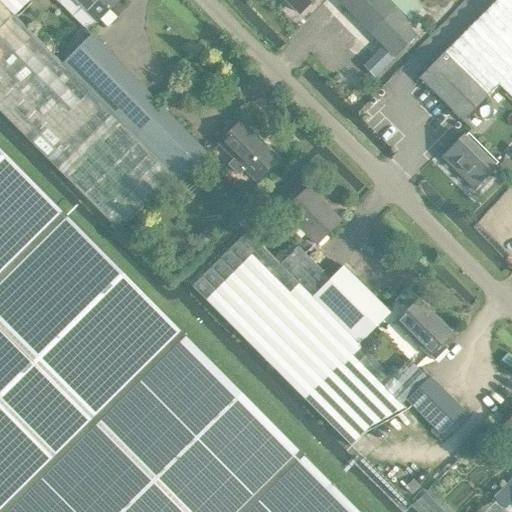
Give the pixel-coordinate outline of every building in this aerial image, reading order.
[(0,0),(0,1),(14,15),(29,0),(0,0)] [(75,0),(96,21),(117,0),(75,0)] [(285,0),(299,14),(312,0),(285,0)] [(336,0),(383,47),(363,67),(374,78),(394,58),(420,33),(387,0),(336,0)] [(413,0),(387,0),(420,33),(433,20),(413,0)] [(511,0),(496,0),(445,52),(488,95),(494,88),(498,84),(511,97),(511,0)] [(0,112),(119,233),(175,178),(174,177),(135,138),(120,122),(112,115),(61,64),(14,15),(0,1),(0,112)] [(90,35),(61,64),(112,115),(120,122),(135,138),(164,110),(141,86),(90,35)] [(445,54),(419,79),(462,121),(487,96),(445,54)] [(164,110),(135,138),(174,177),(175,178),(179,182),(208,154),(164,110)] [(255,180),(277,159),(240,121),(218,143),(255,180)] [(475,189),(495,169),(463,137),(443,157),(475,189)] [(0,511),(359,511),(182,333),(160,311),(155,305),(0,149),(0,511)] [(316,244),(340,221),(307,188),(284,211),(316,244)] [(246,234),(192,288),(350,446),(370,428),(404,410),(400,406),(405,401),(426,380),(408,362),(391,379),(358,346),(389,315),(343,268),(329,281),(297,249),(279,267),(246,234)] [(429,356),(451,333),(418,299),(395,322),(429,356)] [(426,380),(405,401),(445,440),(468,416),(429,376),(426,380)] [(511,439),(511,417),(501,428),(511,439)] [(450,511),(429,490),(411,508),(414,511),(511,511),(511,479),(505,487),(494,497),(498,501),(486,511),(450,511)]
